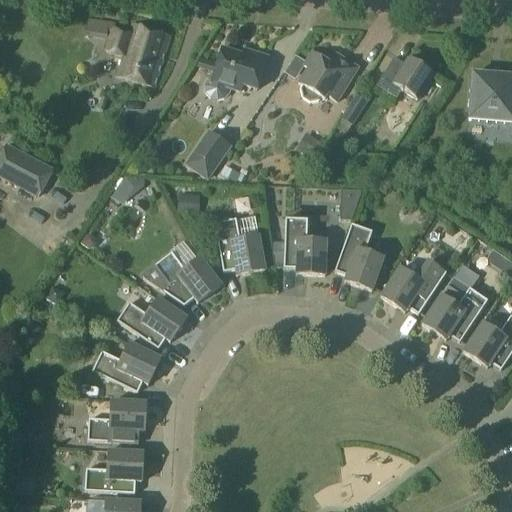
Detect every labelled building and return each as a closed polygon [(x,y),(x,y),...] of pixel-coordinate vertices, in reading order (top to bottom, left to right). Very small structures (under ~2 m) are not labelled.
[(114,32),(107,55),(123,59),(118,80),(155,91),(170,39),(133,26),(130,36),(114,32)] [(250,60),(221,51),(211,84),(206,82),(204,88),(206,95),(210,100),(217,102),(223,101),(228,97),(230,92),(240,95),(242,88),(256,93),(267,59),(252,54),(250,60)] [(307,71),(298,86),(302,89),(300,92),(302,100),(310,105),(318,103),(319,100),(324,101),(326,98),(336,104),(358,70),(336,56),(329,67),(311,55),(303,68),(307,71)] [(393,60),(376,88),(396,101),(401,93),(417,103),(433,77),(407,61),(404,67),(393,60)] [(511,80),(472,77),(468,123),(511,126),(511,80)] [(208,134),(185,167),(207,182),(230,149),(208,134)] [(8,149),(0,163),(0,178),(40,200),(54,174),(8,149)] [(123,176),(113,199),(129,206),(139,183),(123,176)] [(351,224),(362,194),(340,193),(339,224),(351,224)] [(305,223),(283,222),(282,257),(271,256),(273,272),(294,273),(294,279),(323,280),(324,245),(305,244),(305,223)] [(234,223),(212,227),(221,277),(233,274),(234,280),(263,275),(257,241),(237,244),(234,223)] [(349,228),(333,275),(344,279),(342,285),(370,295),(381,262),(363,255),(370,235),(349,228)] [(84,241),(81,246),(82,250),(87,254),(92,253),(95,248),(94,243),(89,240),(84,241)] [(143,285),(182,311),(192,303),(196,308),(219,290),(198,263),(195,264),(188,255),(175,265),(169,258),(143,278),(142,279),(141,280),(141,281),(141,283),(142,283),(142,284),(143,285)] [(398,271),(379,300),(403,317),(406,311),(416,318),(444,277),(426,265),(414,282),(398,271)] [(511,266),(509,265),(502,276),(511,281),(511,279),(511,266)] [(451,281),(420,328),(444,344),(448,339),(458,346),(485,304),(451,281)] [(45,303),(55,309),(60,301),(59,297),(51,292),(45,303)] [(155,303),(145,320),(127,308),(115,327),(157,354),(163,344),(168,347),(185,323),(155,303)] [(497,337),(480,326),(461,355),(486,371),(489,366),(499,373),(511,353),(511,321),(508,319),(497,337)] [(128,348),(119,366),(100,357),(90,377),(136,398),(141,387),(146,390),(159,363),(128,348)] [(19,380),(27,396),(38,390),(30,375),(19,380)] [(110,406),(109,425),(87,424),(86,446),(136,449),(137,436),(143,437),(144,407),(110,406)] [(16,442),(34,442),(34,423),(15,423),(16,442)] [(107,456),(106,475),(85,474),(84,496),(134,499),(134,486),(140,487),(142,457),(107,456)] [(33,496),(34,477),(10,476),(9,495),(33,496)]
